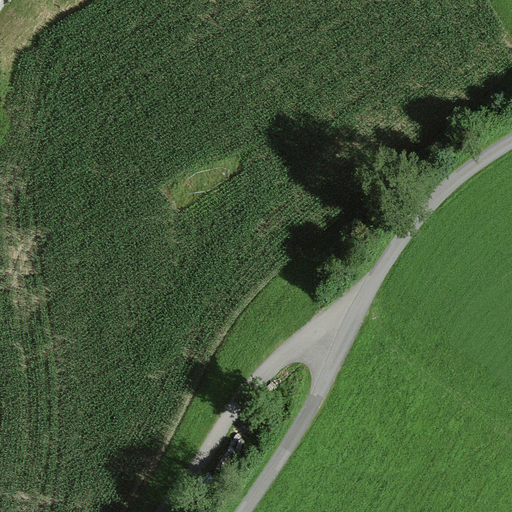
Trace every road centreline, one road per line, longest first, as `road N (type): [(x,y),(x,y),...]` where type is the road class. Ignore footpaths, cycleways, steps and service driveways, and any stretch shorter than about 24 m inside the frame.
road 1 (unclassified): [(243,511),(405,232),(455,179),(511,140)]
road 2 (track): [(162,511),(273,365),(306,343),(346,336)]
